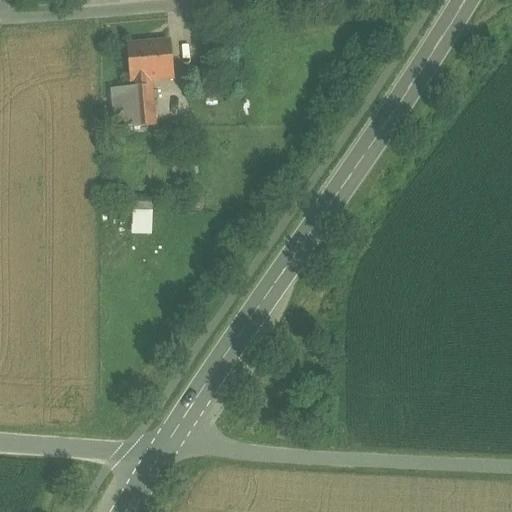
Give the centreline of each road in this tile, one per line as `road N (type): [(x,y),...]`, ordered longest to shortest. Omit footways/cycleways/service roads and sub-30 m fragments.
road 1 (secondary): [(464,0),(162,452)]
road 2 (unclassified): [(511,463),(162,452)]
road 3 (unclassified): [(162,452),(0,445)]
